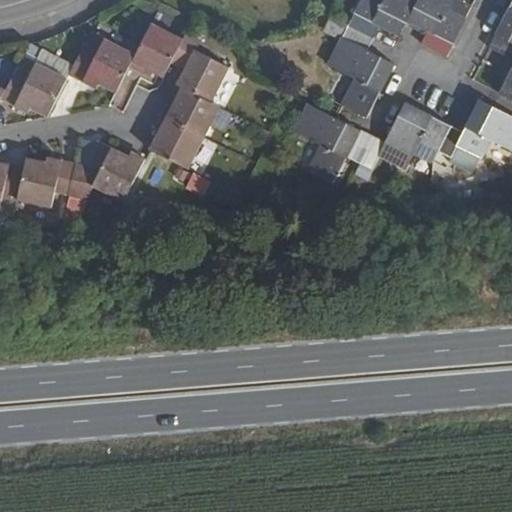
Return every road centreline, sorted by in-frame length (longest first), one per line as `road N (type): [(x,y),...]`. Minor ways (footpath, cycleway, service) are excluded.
road 1 (trunk): [(0,428),(511,386)]
road 2 (trunk): [(511,344),(0,386)]
road 3 (residential): [(135,126),(0,139)]
